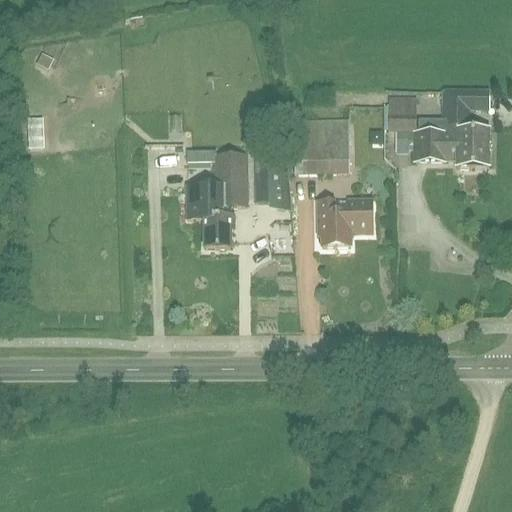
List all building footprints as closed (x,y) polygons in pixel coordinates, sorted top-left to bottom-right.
[(467,135),(467,114),(490,114),(490,96),(443,96),(443,121),(416,121),(416,116),(389,116),(389,136),(416,136),(416,137),(443,137),(452,137),(452,164),(456,164),(456,172),(488,172),(488,149),(491,149),(491,137),(488,137),(488,135),(467,135)] [(186,119),(176,119),(176,137),(187,136),(186,119)] [(294,179),(349,178),(348,123),(293,124),(294,179)] [(444,164),(452,164),(452,137),(443,137),(416,137),(416,156),(416,166),(444,166),(444,164)] [(188,153),(155,155),(157,189),(191,187),(188,153)] [(187,193),(187,223),(204,223),(204,252),(230,252),(230,234),(234,234),(233,220),(230,220),(230,211),(247,211),(247,193),(247,159),(215,160),(215,168),(215,190),(187,190),(187,193)] [(255,206),(269,206),(269,160),(255,160),(255,206)] [(473,201),(474,226),(490,225),(489,201),(473,201)] [(373,205),(331,206),(318,206),(319,239),(322,239),(322,252),(350,251),(350,238),(374,238),(373,205)] [(275,228),(275,236),(294,236),(294,228),(275,228)]
